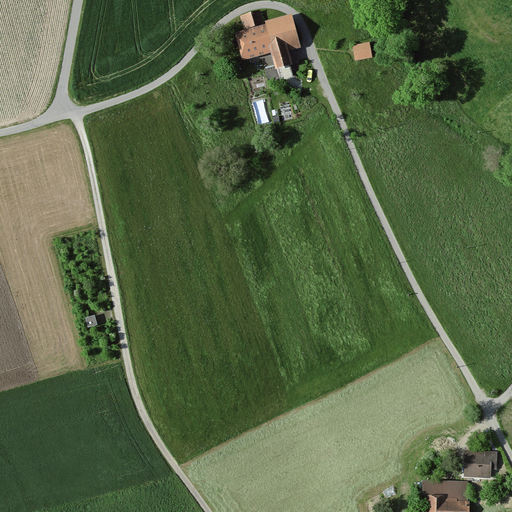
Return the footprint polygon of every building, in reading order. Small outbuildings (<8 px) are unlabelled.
[(243,16),(247,28),(262,24),(259,12),(243,16)] [(239,36),(245,57),(273,49),(277,67),(289,64),(284,46),(298,42),(293,22),(239,36)] [(369,46),(354,49),(355,57),(371,55),(369,46)] [(269,85),(281,81),(277,68),(265,71),(269,85)] [(96,325),(94,316),(86,318),(88,327),(96,325)] [(488,467),(493,467),(494,455),(469,454),(468,474),(488,475),(488,467)] [(467,511),(468,502),(455,501),(456,497),(424,496),(424,508),(429,508),(428,511),(467,511)]
